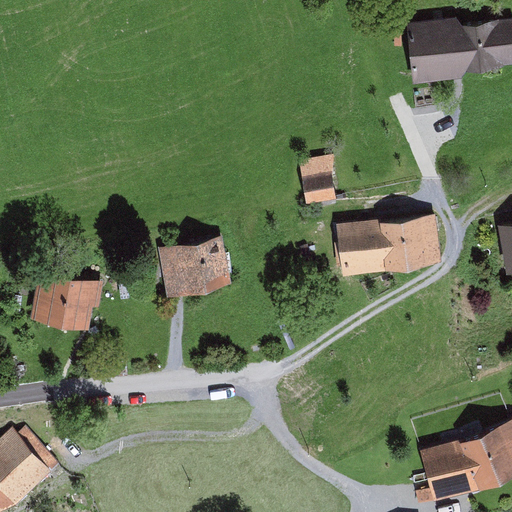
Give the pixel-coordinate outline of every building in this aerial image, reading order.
[(461,14),(407,20),(414,79),(465,73),(465,66),(511,61),(507,20),(462,25),(461,14)] [(325,169),(293,176),(299,207),(331,200),(325,169)] [(433,209),(334,221),(341,274),(439,263),(433,209)] [(511,221),(489,226),(497,271),(511,269),(511,221)] [(221,233),(155,246),(165,297),(231,285),(221,233)] [(96,287),(38,272),(26,322),(83,336),(96,287)] [(511,416),(464,439),(422,450),(435,497),(479,487),(511,473),(511,416)] [(0,507),(45,474),(11,429),(0,436),(0,507)]
